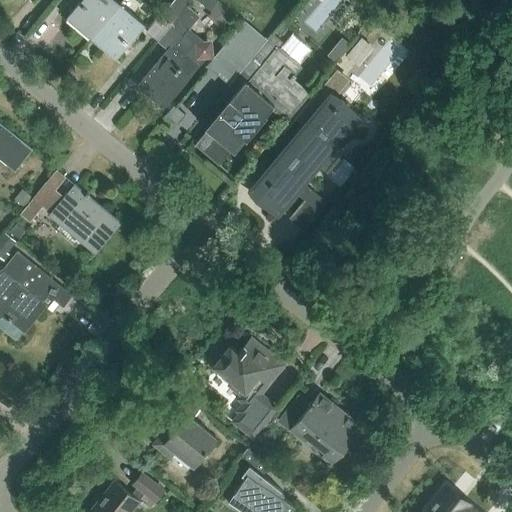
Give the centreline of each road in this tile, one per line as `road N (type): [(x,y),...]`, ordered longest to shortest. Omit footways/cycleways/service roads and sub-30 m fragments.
road 1 (residential): [(0,482),(197,222)]
road 2 (residential): [(442,421),(197,222)]
road 3 (residential): [(197,222),(0,61)]
